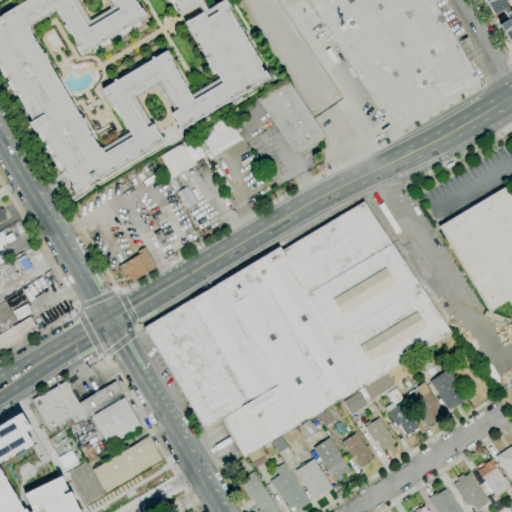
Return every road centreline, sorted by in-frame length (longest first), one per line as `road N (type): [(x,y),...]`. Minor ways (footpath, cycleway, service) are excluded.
road 1 (secondary): [(110,319),(511,94)]
road 2 (tertiary): [(110,319),(0,134)]
road 3 (residential): [(350,511),(501,413)]
road 4 (secondary): [(0,385),(110,319)]
road 5 (tertiary): [(172,425),(110,319)]
